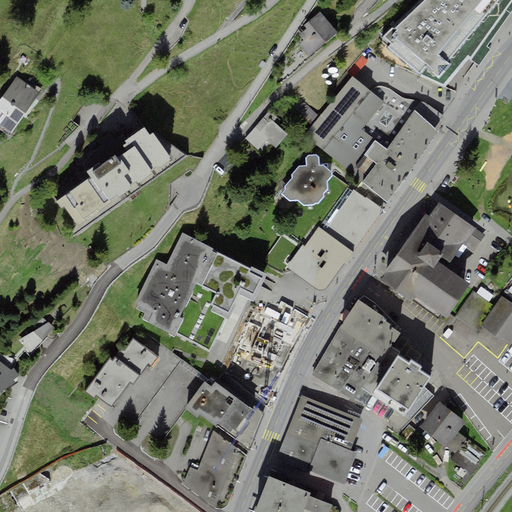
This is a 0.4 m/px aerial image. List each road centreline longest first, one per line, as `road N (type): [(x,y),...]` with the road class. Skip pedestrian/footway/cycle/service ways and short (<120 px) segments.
road 1 (secondary): [(511,54),(321,328),(242,511)]
road 2 (residential): [(0,470),(40,366),(105,279),(150,243),(229,134)]
road 3 (residential): [(273,0),(156,73),(66,157)]
road 4 (residential): [(356,38),(229,134)]
road 5 (residential): [(229,134),(312,0)]
